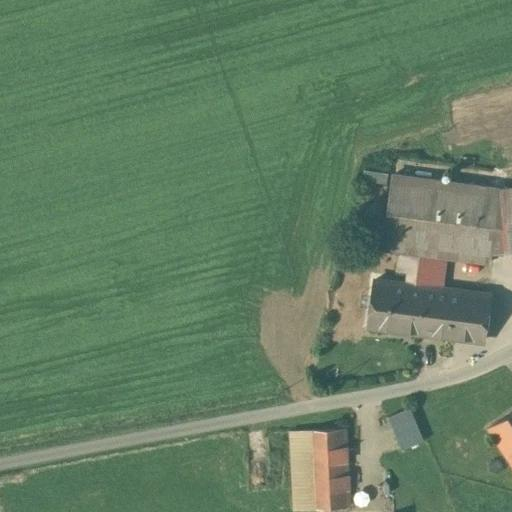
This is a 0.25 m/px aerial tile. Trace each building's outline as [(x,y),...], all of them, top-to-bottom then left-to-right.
[(368,166),(366,176),(390,180),(392,170),(368,166)] [(394,248),(420,252),(446,256),(489,261),(491,250),(499,188),(394,174),(388,217),(399,219),(394,248)] [(511,186),(499,188),(491,250),(511,248),(511,186)] [(416,284),(375,278),(369,326),(482,341),(488,293),(442,287),(446,256),(420,252),(416,284)] [(409,407),(387,415),(400,448),(422,439),(409,407)] [(511,409),(488,425),(511,460),(511,409)] [(344,428),(290,430),(294,507),(348,504),(344,428)]
